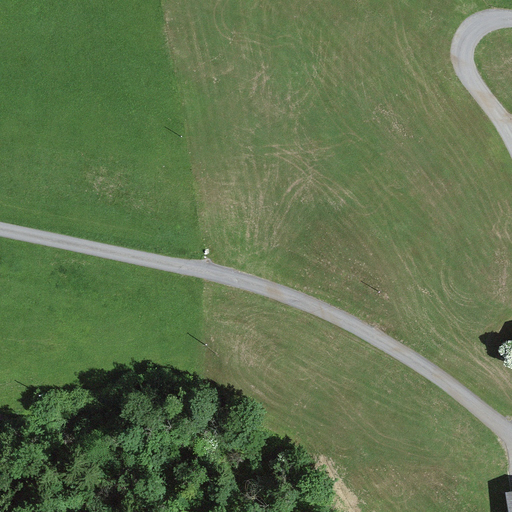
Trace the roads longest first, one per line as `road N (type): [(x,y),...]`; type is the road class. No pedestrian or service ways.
road 1 (track): [(0,231),(269,289),(390,346),(511,436)]
road 2 (track): [(511,135),(471,67),(473,38),(511,21)]
